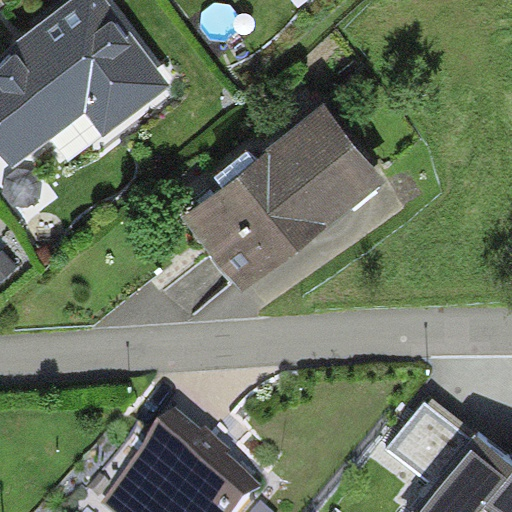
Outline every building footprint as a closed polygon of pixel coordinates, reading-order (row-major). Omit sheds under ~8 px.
[(171,75),(116,0),(49,0),(0,36),(0,133),(12,149),(14,152),(88,99),(105,123),(171,75)] [(325,84),(181,198),(243,275),(386,161),(325,84)] [(5,154),(12,149),(0,133),(0,146),(0,147),(5,154)] [(429,479),(470,427),(425,394),(385,446),(429,479)] [(177,410),(101,504),(110,511),(239,511),(265,482),(177,410)] [(511,511),(511,444),(475,415),(473,418),(475,421),(470,427),(429,479),(414,498),(414,497),(402,511),(511,511)] [(272,511),(261,502),(252,511),(272,511)]
